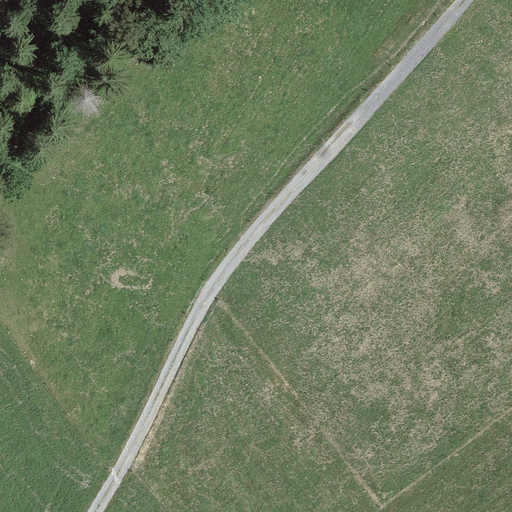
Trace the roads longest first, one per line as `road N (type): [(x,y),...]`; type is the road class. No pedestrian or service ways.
road 1 (track): [(95,511),(217,279),(462,0)]
road 2 (track): [(90,0),(0,88)]
